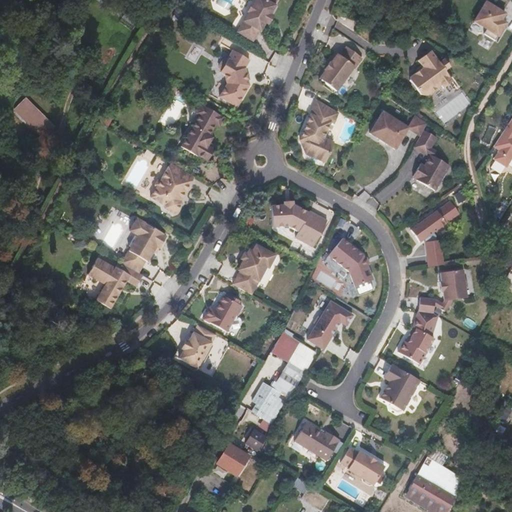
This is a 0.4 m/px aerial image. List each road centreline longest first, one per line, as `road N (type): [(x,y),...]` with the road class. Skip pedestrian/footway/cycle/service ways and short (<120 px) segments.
road 1 (residential): [(0,410),(124,345),(175,301),(259,159)]
road 2 (residential): [(259,159),(351,207),(380,235),(395,271),(388,308),(335,403)]
road 3 (residential): [(259,159),(318,0)]
